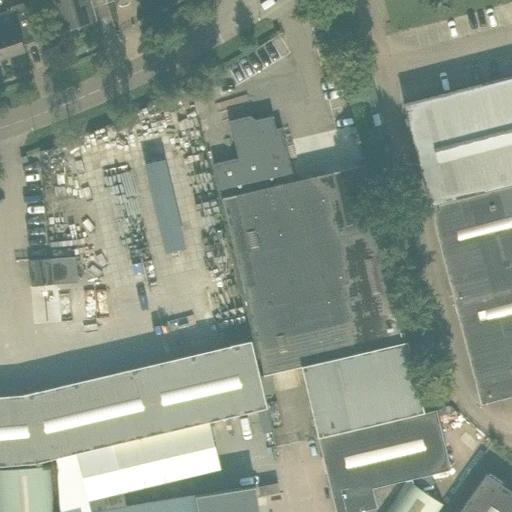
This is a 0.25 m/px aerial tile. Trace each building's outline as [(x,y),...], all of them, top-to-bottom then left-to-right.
[(105,0),(48,0),(58,31),(96,20),(92,6),(106,2),(105,0)] [(11,9),(0,12),(0,57),(24,50),(23,44),(37,40),(31,21),(27,10),(26,10),(23,2),(10,6),(11,9)] [(511,75),(403,104),(408,123),(437,237),(480,403),(511,394),(511,75)] [(237,157),(213,163),(263,374),(264,374),(300,365),(317,436),(423,411),(382,236),(378,216),(365,163),(332,171),(294,180),(281,126),(275,127),(272,115),(254,119),(254,118),(249,115),(228,120),(237,157)] [(170,157),(150,160),(166,250),(186,246),(170,157)] [(51,258),(29,260),(31,286),(53,284),(76,282),(74,256),(57,258),(51,258)] [(0,464),(35,462),(76,452),(208,421),(266,407),(250,339),(244,341),(24,393),(0,394),(0,464)] [(423,411),(317,436),(335,511),(357,511),(377,506),(372,486),(450,468),(436,408),(435,408),(423,411)] [(76,452),(87,499),(219,468),(208,421),(76,452)] [(0,467),(0,511),(54,511),(51,464),(0,467)] [(511,511),(511,490),(486,473),(458,511),(511,511)] [(384,511),(438,511),(443,505),(407,480),(384,511)] [(126,507),(93,511),(259,511),(255,485),(235,488),(126,507)]
